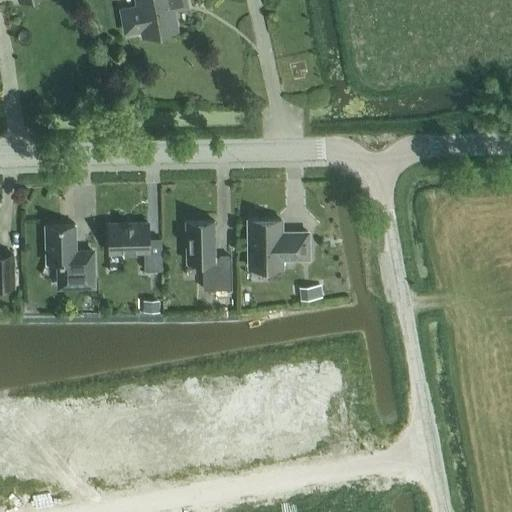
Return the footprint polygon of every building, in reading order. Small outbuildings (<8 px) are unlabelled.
[(188,5),(186,0),(137,0),(138,5),(122,8),(125,27),(142,24),(144,34),(177,28),(173,8),(188,5)] [(282,232),(282,219),(249,219),(250,267),(283,266),(283,258),(309,257),(309,231),(282,232)] [(215,256),(214,220),(187,221),(187,261),(203,260),(204,288),(232,288),(231,256),(215,256)] [(148,239),(148,222),(109,223),(110,252),(145,251),(145,270),(162,269),(162,238),(148,239)] [(62,281),(76,281),(93,281),(92,251),(76,251),(75,224),(45,224),(46,262),(62,262),(62,281)] [(0,285),(14,285),(13,254),(0,254),(0,285)] [(322,296),(320,284),(299,286),(301,298),(322,296)] [(159,311),(159,299),(143,299),(143,311),(159,311)] [(381,511),(379,497),(347,502),(348,511),(381,511)]
